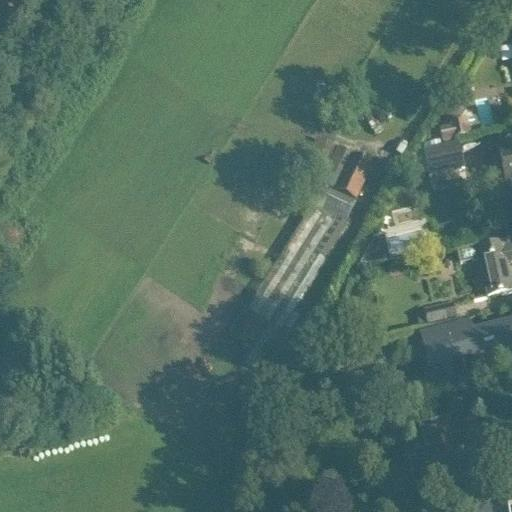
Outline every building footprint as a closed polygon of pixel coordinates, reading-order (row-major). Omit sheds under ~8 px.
[(439,131),(442,145),(472,137),(466,113),(445,118),(447,128),(439,131)] [(370,165),(317,140),(304,166),(325,176),(320,185),(355,206),(368,177),(372,179),(379,164),(372,161),(370,165)] [(440,143),(429,145),(431,153),(441,151),(440,143)] [(511,144),(499,146),(506,195),(511,194),(511,144)] [(431,153),(424,155),(430,179),(465,170),(460,146),(441,151),(431,153)] [(423,213),(405,214),(405,226),(388,227),(388,239),(424,238),(423,213)] [(501,243),(476,250),(458,255),(460,265),(479,261),(488,299),(511,293),(511,290),(506,266),(511,264),(511,246),(502,249),(501,243)] [(268,264),(252,302),(272,310),(283,285),(276,282),(281,269),(268,264)] [(452,306),(424,313),(428,328),(456,321),(452,306)] [(511,326),(473,337),(471,338),(468,327),(422,339),(430,370),(445,366),(451,387),(511,371),(507,351),(511,349),(511,326)] [(400,454),(396,458),(407,492),(414,490),(443,482),(441,475),(454,471),(449,452),(452,451),(444,421),(418,428),(407,432),(412,451),(400,454)] [(485,511),(483,502),(448,511),(485,511)]
